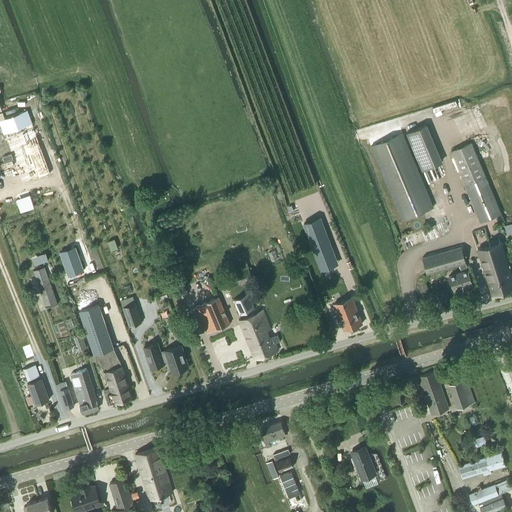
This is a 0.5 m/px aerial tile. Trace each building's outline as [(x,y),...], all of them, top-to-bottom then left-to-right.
[(479,129),(510,116),(502,95),(479,104),(483,115),(475,118),(479,129)] [(0,126),(22,184),(50,173),(26,111),(4,119),(2,113),(0,113),(0,126)] [(440,162),(425,125),(406,133),(422,170),(440,162)] [(402,220),(433,207),(402,133),(370,146),(402,220)] [(501,213),(472,142),(452,150),(481,221),(501,213)] [(321,269),(337,263),(319,217),(303,223),(321,269)] [(115,239),(108,242),(111,251),(118,248),(115,239)] [(494,256),(502,280),(489,284),(492,295),(511,288),(511,277),(500,241),(493,243),(497,255),(494,256)] [(497,255),(493,243),(478,248),(489,284),(502,280),(494,256),(497,255)] [(76,244),(60,249),(69,274),(84,268),(76,244)] [(458,247),(450,249),(423,257),(428,273),(466,263),(462,246),(458,247)] [(55,278),(47,254),(29,260),(46,308),(57,303),(49,280),(55,278)] [(252,280),(249,271),(246,261),(234,265),(241,284),(252,280)] [(454,289),(472,283),(467,269),(461,271),(449,275),(454,289)] [(447,298),(444,289),(439,291),(442,300),(447,298)] [(237,313),(252,307),(247,291),(231,297),(237,313)] [(344,330),(362,323),(352,296),(334,304),(344,330)] [(218,297),(195,306),(206,333),(229,323),(218,297)] [(142,322),(135,301),(122,306),(129,326),(142,322)] [(80,310),(95,355),(114,348),(99,304),(80,310)] [(274,342),(279,340),(277,335),(274,336),(273,333),(271,334),(262,309),(238,321),(254,359),(277,350),(274,342)] [(83,334),(75,337),(78,344),(85,341),(83,334)] [(161,353),(157,343),(144,347),(151,368),(165,364),(164,363),(168,361),(172,373),(189,367),(181,345),(164,351),(165,351),(161,353)] [(114,348),(95,355),(97,361),(102,359),(110,386),(110,389),(111,389),(112,392),(129,387),(123,366),(122,366),(120,360),(118,360),(114,348)] [(35,365),(22,369),(26,381),(39,376),(35,365)] [(82,385),(75,388),(77,393),(76,393),(83,413),(99,408),(87,368),(78,371),(79,372),(71,374),(72,379),(80,377),(82,385)] [(446,370),(440,373),(442,379),(449,377),(446,370)] [(448,408),(435,371),(418,377),(431,414),(448,408)] [(474,402),(466,378),(449,384),(457,408),(474,402)] [(36,404),(50,399),(42,379),(28,384),(36,404)] [(67,408),(75,406),(67,380),(59,383),(67,408)] [(112,392),(111,389),(110,389),(104,391),(109,405),(115,403),(133,397),(129,387),(112,392)] [(280,421),(259,428),(265,442),(267,447),(270,446),(268,441),(285,435),(280,421)] [(484,435),(474,438),(476,446),(486,443),(484,435)] [(157,446),(135,454),(150,499),(172,492),(157,446)] [(368,458),(364,447),(353,452),(354,456),(353,457),(361,477),(363,478),(366,487),(377,483),(374,474),(375,472),(369,457),(368,458)] [(275,460),(290,454),(288,449),(273,455),(275,460)] [(462,477),(505,464),(501,453),(459,466),(462,477)] [(293,466),(289,456),(276,461),(280,471),(293,466)] [(272,460),(266,463),(273,479),(279,477),(272,460)] [(291,471),(280,476),(289,498),(300,493),(291,471)] [(113,511),(129,511),(128,506),(132,504),(124,478),(110,483),(118,509),(113,511)] [(94,508),(105,505),(102,496),(99,497),(95,484),(91,486),(90,483),(79,487),(80,489),(71,492),(78,511),(94,506),(94,508)] [(494,485),(468,495),(472,505),(498,495),(494,485)] [(48,497),(40,500),(43,511),(52,511),(53,511),(48,497)] [(502,499),(479,507),(481,511),(491,511),(506,507),(502,499)] [(28,504),(28,506),(25,507),(26,511),(43,511),(40,500),(28,504)]
